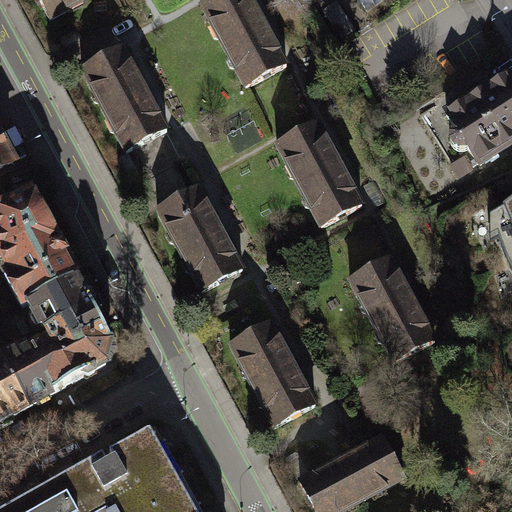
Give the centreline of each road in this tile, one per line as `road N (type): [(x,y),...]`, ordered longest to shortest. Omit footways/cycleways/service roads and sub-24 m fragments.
road 1 (residential): [(0,27),(186,376)]
road 2 (residential): [(186,376),(0,476)]
road 3 (residential): [(186,376),(258,511)]
